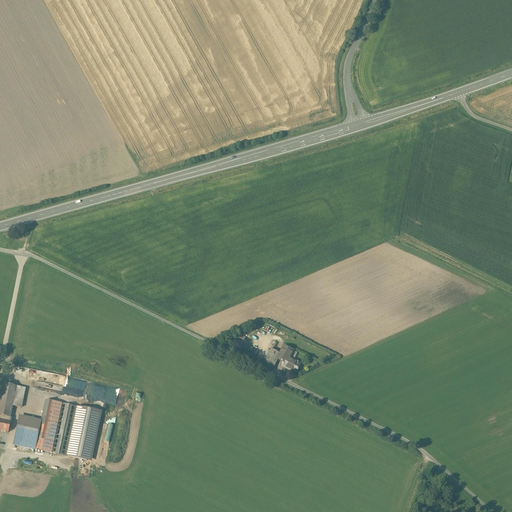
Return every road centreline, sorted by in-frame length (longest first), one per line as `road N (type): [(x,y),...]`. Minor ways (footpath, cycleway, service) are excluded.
road 1 (unclassified): [(491,511),(416,445),(34,257),(0,249)]
road 2 (secondary): [(0,226),(359,124)]
road 3 (unclassified): [(374,0),(347,72),(359,124)]
